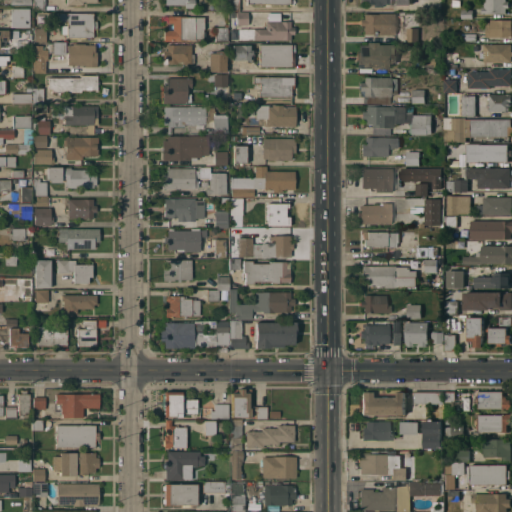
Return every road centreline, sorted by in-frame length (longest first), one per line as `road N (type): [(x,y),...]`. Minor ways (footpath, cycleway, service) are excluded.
road 1 (residential): [(129,0),(131,511)]
road 2 (secondary): [(327,0),(329,511)]
road 3 (tertiary): [(511,368),(0,367)]
